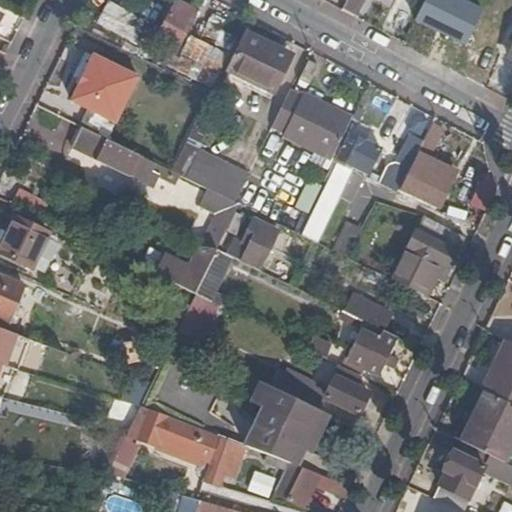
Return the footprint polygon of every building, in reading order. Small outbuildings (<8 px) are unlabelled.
[(365,0),(346,0),(341,11),(356,19),(365,0)] [(209,93),(236,38),(221,31),(225,23),(211,17),(208,22),(191,14),(193,9),(176,1),(152,45),(169,54),(161,69),(209,93)] [(419,7),(408,30),(420,35),(431,12),(419,7)] [(276,61),(279,52),(243,35),(227,70),(272,91),(284,65),(276,61)] [(288,57),(279,52),(276,61),(284,65),(288,57)] [(91,56),(68,101),(113,123),(135,77),(91,56)] [(301,98),(287,92),(270,128),(284,134),(283,136),(330,158),(342,133),(348,121),(320,108),(322,105),(302,96),(301,98)] [(361,110),(355,107),(350,117),(356,120),(361,110)] [(214,118),(201,111),(170,172),(178,176),(185,178),(200,147),(214,118)] [(128,151),(80,128),(71,146),(153,186),(159,175),(174,183),(178,176),(170,172),(166,170),(143,158),(128,151)] [(342,133),(330,158),(333,159),(332,162),(336,164),(349,170),(351,165),(366,172),(377,149),(342,133)] [(389,189),(398,190),(421,144),(409,138),(396,163),(388,160),(377,183),(389,189)] [(399,190),(433,207),(447,179),(415,164),(426,142),(423,140),(421,144),(398,190),(399,190)] [(248,171),(200,147),(185,178),(210,190),(233,202),(248,171)] [(332,162),(322,182),(326,184),(336,164),(332,162)] [(326,184),(300,235),(312,241),(315,243),(351,171),(349,170),(336,164),(326,184)] [(237,205),(233,202),(210,190),(201,208),(214,214),(200,243),(201,243),(202,244),(215,250),(237,205)] [(16,192),(10,205),(36,218),(43,205),(16,192)] [(388,279),(426,297),(437,277),(442,265),(448,268),(464,238),(421,216),(388,279)] [(46,236),(48,233),(15,218),(0,248),(0,253),(43,275),(57,248),(57,243),(54,239),(46,236)] [(327,249),(342,256),(356,226),(342,219),(327,249)] [(236,260),(257,271),(275,232),(255,222),(254,226),(251,225),(241,245),(235,242),(227,256),(229,257),(236,260)] [(139,269),(194,295),(195,294),(210,262),(215,250),(202,244),(201,243),(189,268),(149,249),(139,269)] [(210,262),(195,294),(207,300),(229,257),(227,256),(215,250),(210,262)] [(442,265),(437,277),(442,280),(448,268),(442,265)] [(0,318),(7,321),(21,287),(0,278),(0,318)] [(197,352),(218,307),(206,301),(194,295),(183,318),(174,336),(172,341),(197,352)] [(403,340),(411,325),(373,307),(366,322),(403,340)] [(174,336),(183,318),(168,310),(159,328),(174,336)] [(377,377),(396,339),(366,324),(363,323),(346,358),(364,367),(363,370),(377,377)] [(0,367),(8,370),(16,337),(0,331),(0,367)] [(511,344),(504,341),(481,391),(483,392),(511,406),(511,344)] [(151,383),(164,356),(149,349),(142,364),(145,366),(139,377),(151,383)] [(139,407),(195,429),(220,378),(167,351),(164,356),(151,383),(150,385),(139,407)] [(273,390),(318,412),(325,399),(358,415),(368,396),(334,379),(328,390),(284,369),(273,390)] [(116,403),(138,410),(139,407),(150,385),(125,376),(116,403)] [(305,452),(324,415),(318,412),(273,390),(266,387),(256,407),(261,409),(250,431),(298,449),(305,452)] [(511,406),(483,392),(459,442),(503,464),(511,445),(511,406)] [(138,410),(106,476),(118,479),(136,440),(156,448),(160,441),(171,446),(192,454),(191,456),(204,461),(214,436),(195,429),(139,407),(138,410)] [(262,455),(289,465),(291,465),(298,449),(250,431),(242,447),(245,448),(262,455)] [(214,436),(204,461),(211,464),(220,439),(214,436)] [(220,439),(211,464),(204,481),(217,487),(222,476),(235,444),(220,439)] [(160,441),(156,448),(168,453),(171,446),(160,441)] [(503,464),(459,442),(437,486),(466,499),(482,469),(502,478),(508,466),(503,464)] [(235,444),(222,476),(232,480),(245,448),(242,447),(235,444)] [(303,508),(319,476),(291,465),(289,465),(275,494),(303,508)] [(437,486),(431,498),(461,510),(466,499),(437,486)] [(237,511),(185,497),(181,511),(237,511)]
